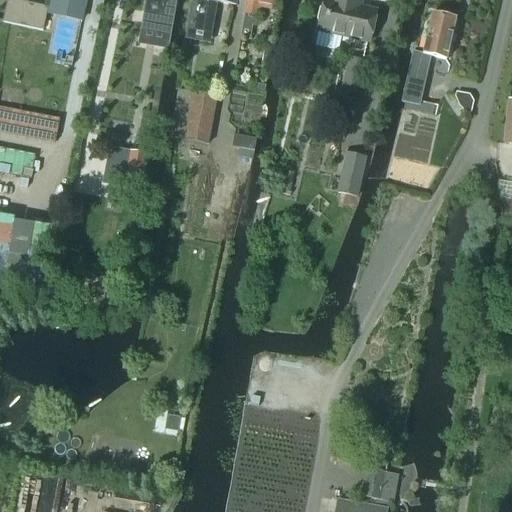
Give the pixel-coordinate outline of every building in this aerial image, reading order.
[(3,21),(3,23),(23,27),(28,4),(8,0),(3,21)] [(52,0),(50,16),(82,23),(87,0),(86,0),(52,0)] [(147,0),(142,29),(169,34),(175,0),(147,0)] [(192,0),(188,28),(189,28),(191,28),(211,32),(216,4),(234,7),(234,0),(192,0)] [(247,0),(245,13),(244,13),(240,37),(250,38),(253,16),(258,17),(260,5),(273,7),(274,0),(247,0)] [(360,9),(361,5),(362,0),(333,0),(333,2),(326,1),(319,32),(369,43),(376,12),(360,9)] [(28,4),(23,27),(43,32),(48,9),(28,4)] [(401,102),(406,103),(420,107),(431,57),(446,61),(455,21),(432,15),(423,55),(416,53),(413,53),(401,102)] [(261,63),(270,64),(272,53),(263,51),(261,63)] [(349,59),(342,91),(358,94),(365,63),(349,59)] [(169,138),(180,140),(208,145),(216,98),(201,95),(178,90),(169,138)] [(424,105),(422,115),(431,117),(433,107),(424,105)] [(255,139),(233,135),(231,148),(238,149),(236,157),(252,160),(255,139)] [(130,168),(126,189),(140,191),(147,156),(109,149),(107,163),(130,168)] [(345,153),(336,194),(357,198),(366,158),(345,153)] [(282,186),(291,188),(294,170),(288,169),(286,180),(284,180),(282,186)] [(196,176),(187,226),(234,234),(243,185),(196,176)] [(113,300),(106,303),(109,309),(116,305),(113,300)] [(176,432),(178,419),(168,417),(166,430),(176,432)] [(363,499),(392,504),(398,476),(369,470),(363,499)] [(388,511),(389,510),(338,501),(336,511),(388,511)]
